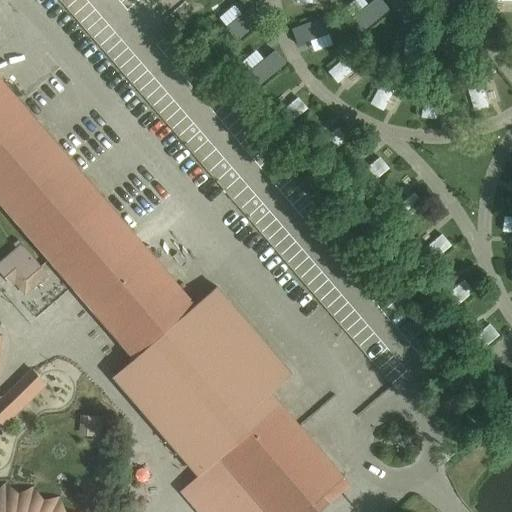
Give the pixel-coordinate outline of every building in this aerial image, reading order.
[(0,0),(0,202),(49,259),(66,279),(134,357),(113,375),(153,421),(198,473),(196,505),(201,511),(306,511),(305,509),(323,493),(329,501),(351,482),(344,474),(270,390),(291,372),(280,359),(217,287),(196,305),(175,281),(0,80),(0,1),(1,0),(0,0)] [(354,18),(362,30),(386,14),(377,2),(354,18)] [(224,33),(233,44),(255,25),(245,14),(224,33)] [(303,26),(307,40),(335,32),(331,18),(303,26)] [(471,63),(482,53),(462,31),(451,41),(471,63)] [(403,65),(418,66),(420,37),(406,36),(403,65)] [(331,69),(341,81),(363,62),(353,51),(331,69)] [(244,79),(254,91),(275,72),(266,61),(244,79)] [(372,104),(385,111),(398,85),(384,78),(372,104)] [(478,110),(492,106),(484,79),(470,83),(478,110)] [(422,118),(437,119),(439,90),(425,89),(422,118)] [(277,117),(286,128),(308,110),(298,98),(277,117)] [(314,148),(324,159),(346,140),(336,129),(314,148)] [(358,177),(367,188),(389,169),(379,158),(358,177)] [(392,213),(401,224),(423,206),(414,194),(392,213)] [(247,233),(260,224),(253,214),(240,223),(247,233)] [(420,254),(430,265),(452,247),(442,236),(420,254)] [(40,266),(21,244),(0,262),(0,271),(4,277),(15,268),(25,279),(40,266)] [(47,279),(42,297),(34,294),(30,310),(47,314),(52,295),(61,298),(65,283),(47,279)] [(441,300),(450,311),(472,293),(463,281),(441,300)] [(346,337),(350,322),(337,319),(334,334),(346,337)] [(467,344),(476,355),(498,336),(489,325),(467,344)] [(0,399),(0,423),(4,427),(47,384),(35,372),(32,368),(0,399)] [(0,511),(66,511),(61,497),(44,500),(35,486),(19,493),(6,483),(0,487),(0,511)]
